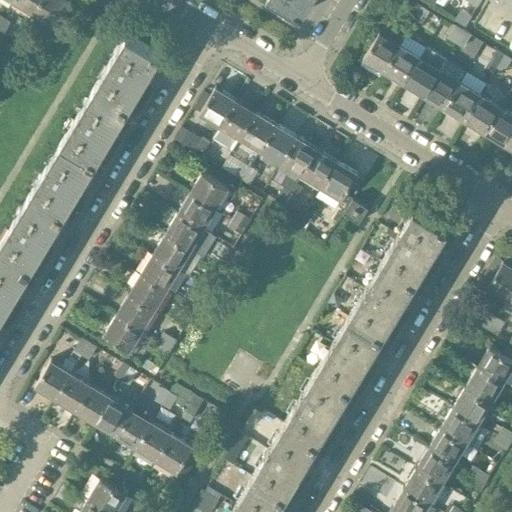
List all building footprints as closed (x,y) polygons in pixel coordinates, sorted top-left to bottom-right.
[(49,0),(13,0),(40,16),(49,0)] [(49,0),(40,16),(54,25),(68,0),(49,0)] [(309,0),(279,0),(301,13),(309,0)] [(407,13),(414,18),(422,6),(415,1),(407,13)] [(422,6),(414,18),(421,23),(429,10),(422,6)] [(3,16),(0,21),(0,32),(3,34),(10,21),(3,16)] [(448,38),(455,42),(463,29),(455,25),(448,38)] [(12,46),(19,50),(30,32),(23,28),(12,46)] [(470,34),(463,29),(455,42),(463,47),(470,34)] [(363,57),(383,70),(400,43),(379,30),(363,57)] [(126,31),(93,87),(127,108),(161,52),(126,31)] [(30,32),(19,50),(26,54),(36,37),(30,32)] [(400,43),(383,70),(403,82),(419,55),(424,47),(404,35),(400,43)] [(419,55),(403,82),(423,94),(440,67),(446,57),(426,44),(424,47),(419,55)] [(489,62),(496,67),(504,54),(496,49),(489,62)] [(511,58),(504,54),(496,67),(503,71),(511,58)] [(444,107),(460,79),(440,67),(423,94),(444,107)] [(460,79),(444,107),(464,119),(481,92),(460,79)] [(199,112),(220,125),(236,98),(215,85),(199,112)] [(93,87),(60,142),(94,163),(127,108),(93,87)] [(481,92),(464,119),(484,131),(501,104),(481,92)] [(257,110),(236,98),(220,125),(240,137),(257,110)] [(511,110),(501,104),(484,131),(505,144),(511,131),(511,110)] [(277,122),(257,110),(240,137),(261,149),(277,122)] [(298,135),(277,122),(261,149),(281,162),(298,135)] [(202,154),(210,141),(216,130),(204,123),(193,140),(198,143),(194,149),(202,154)] [(318,147),(298,135),(281,162),(301,174),(318,147)] [(209,158),(217,145),(210,141),(202,154),(209,158)] [(60,142),(27,195),(62,216),(75,193),(76,194),(83,183),(83,182),(94,163),(60,142)] [(337,158),(318,147),(301,174),(321,186),(337,158)] [(358,171),(337,158),(321,186),(341,198),(358,171)] [(243,161),(235,174),(243,178),(251,165),(243,161)] [(251,165),(243,178),(250,183),(258,170),(251,165)] [(201,170),(190,189),(217,206),(229,186),(201,170)] [(283,185),(276,198),(283,203),(291,190),(283,185)] [(190,189),(177,209),(205,226),(217,206),(190,189)] [(298,194),(291,190),(283,203),(291,207),(298,194)] [(27,195),(0,240),(0,251),(30,269),(43,247),(44,247),(51,235),(50,235),(62,216),(27,195)] [(368,206),(353,196),(343,211),(359,221),(368,206)] [(319,207),(311,202),(303,214),(311,219),(319,207)] [(414,205),(408,215),(382,258),(416,279),(448,226),(414,205)] [(177,209),(165,230),(192,247),(205,226),(177,209)] [(237,210),(233,216),(246,224),(250,217),(237,210)] [(246,224),(233,216),(228,224),(241,232),(246,224)] [(165,230),(154,249),(181,265),(192,247),(165,230)] [(154,249),(140,270),(168,287),(181,265),(154,249)] [(0,251),(0,318),(11,300),(18,290),(18,289),(18,288),(30,269),(0,251)] [(212,251),(208,257),(221,265),(225,259),(212,251)] [(221,265),(208,257),(203,265),(216,273),(221,265)] [(382,258),(368,282),(350,311),(384,332),(416,279),(382,258)] [(508,299),(511,291),(511,263),(503,259),(487,286),(508,299)] [(140,270),(129,290),(156,307),(168,287),(140,270)] [(129,290),(116,310),(143,327),(156,307),(129,290)] [(188,290),(184,297),(197,304),(201,298),(188,290)] [(511,291),(508,299),(502,308),(511,314),(511,291)] [(197,304),(184,297),(179,305),(192,313),(197,304)] [(130,349),(143,327),(116,310),(103,332),(130,349)] [(350,311),(335,336),(317,366),(351,387),(384,332),(350,311)] [(489,311),(482,324),(489,329),(497,316),(489,311)] [(497,316),(489,329),(496,333),(504,320),(497,316)] [(164,331),(160,337),(173,345),(177,339),(164,331)] [(130,349),(106,334),(103,341),(126,355),(130,349)] [(82,354),(90,341),(82,336),(68,358),(66,356),(61,364),(71,369),(81,353),(82,354)] [(173,345),(160,337),(155,345),(167,353),(173,345)] [(97,345),(90,341),(82,354),(89,358),(97,345)] [(511,357),(489,344),(477,365),(504,381),(511,367),(511,357)] [(71,369),(61,364),(51,357),(34,385),(55,397),(72,370),(71,369)] [(130,366),(122,361),(114,373),(122,378),(130,366)] [(477,365),(464,385),(491,402),(504,381),(477,365)] [(130,366),(122,378),(129,383),(137,370),(130,366)] [(317,366),(303,389),(285,419),(318,441),(351,387),(317,366)] [(72,370),(55,397),(76,410),(92,382),(72,370)] [(92,382),(76,410),(96,422),(113,395),(92,382)] [(171,390),(162,385),(155,398),(163,403),(171,390)] [(464,385),(452,405),(479,421),(491,402),(464,385)] [(171,390),(163,403),(170,407),(177,394),(171,390)] [(113,395),(96,422),(117,435),(133,407),(113,395)] [(190,402),(182,415),(190,419),(198,406),(190,402)] [(452,405),(440,425),(467,442),(479,421),(452,405)] [(133,407),(117,435),(137,447),(154,420),(133,407)] [(285,419),(271,442),(252,474),(286,494),(318,441),(285,419)] [(154,420),(137,447),(157,459),(173,431),(154,420)] [(440,425),(428,445),(455,462),(467,442),(440,425)] [(511,430),(502,425),(498,433),(511,441),(511,438),(511,430)] [(178,469),(193,444),(173,431),(157,459),(177,471),(178,469)] [(511,441),(498,433),(493,440),(506,448),(511,441)] [(187,474),(202,449),(193,444),(178,469),(187,474)] [(428,445),(416,465),(443,482),(455,462),(428,445)] [(416,465),(404,485),(431,501),(443,482),(416,465)] [(477,465),(473,473),(485,481),(490,473),(477,465)] [(485,481),(473,473),(468,480),(481,488),(485,481)] [(252,474),(238,497),(228,511),(275,511),(286,494),(252,474)] [(100,475),(88,495),(115,511),(127,492),(100,475)] [(404,485),(391,506),(400,511),(424,511),(431,501),(404,485)] [(88,495),(77,511),(114,511),(115,511),(88,495)]
